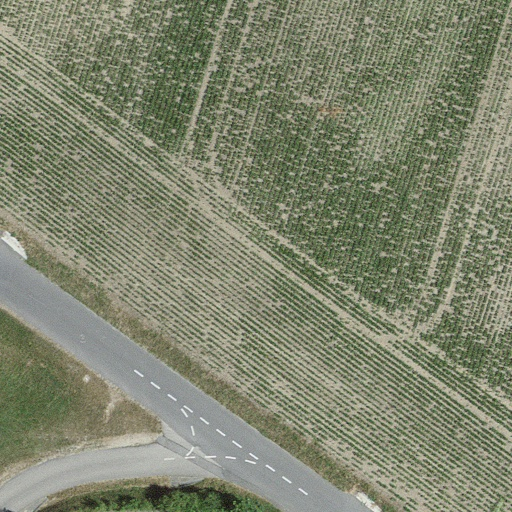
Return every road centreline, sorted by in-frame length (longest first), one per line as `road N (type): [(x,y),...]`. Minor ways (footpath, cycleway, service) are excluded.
road 1 (residential): [(223,436),(0,274)]
road 2 (residential): [(223,436),(185,459),(73,471),(0,507)]
road 3 (tertiary): [(329,511),(223,436)]
